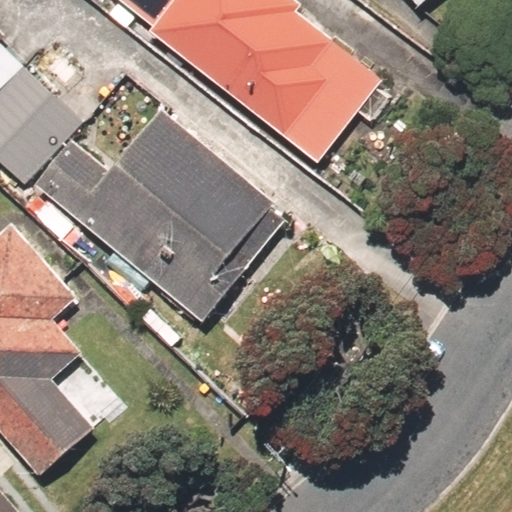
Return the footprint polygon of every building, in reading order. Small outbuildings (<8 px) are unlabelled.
[(183,0),(128,0),(162,27),(183,0)] [(337,79),(319,66),(341,40),(304,11),(310,4),(305,0),(183,0),(162,27),(159,31),(293,136),(337,79)] [(0,46),(4,42),(10,36),(0,25),(0,46)] [(392,78),(341,40),(319,66),(337,79),(293,136),(326,163),(392,78)] [(0,103),(31,70),(4,42),(0,46),(0,103)] [(85,119),(31,70),(0,103),(0,158),(27,183),(85,119)] [(301,214),(172,108),(120,171),(81,140),(45,184),(212,322),(301,214)] [(88,295),(21,220),(0,238),(0,424),(47,478),(126,407),(82,358),(90,352),(60,319),(88,295)] [(32,511),(0,474),(0,511),(32,511)]
